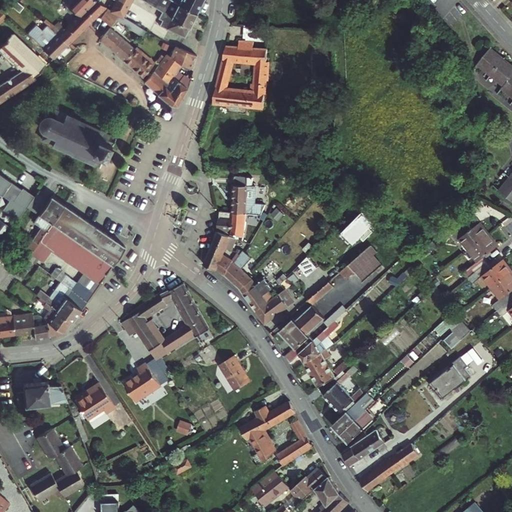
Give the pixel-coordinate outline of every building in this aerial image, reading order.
[(78,0),(74,0),(68,7),(77,13),(78,12),(89,22),(69,41),(74,46),(79,42),(84,42),(93,49),(98,41),(101,38),(110,26),(111,25),(102,17),(109,8),(105,6),(100,3),(96,0),(79,0),(78,0)] [(185,35),(196,11),(175,0),(115,0),(111,9),(119,14),(121,15),(129,0),(140,0),(149,4),(151,0),(156,2),(156,0),(161,0),(176,7),(167,25),(185,35)] [(175,0),(196,11),(202,0),(175,0)] [(111,9),(109,8),(102,17),(111,25),(116,17),(119,14),(111,9)] [(77,13),(62,28),(68,33),(65,36),(69,41),(89,22),(78,12),(77,13)] [(119,14),(116,17),(127,23),(129,20),(121,15),(119,14)] [(27,31),(36,39),(43,46),(54,56),(69,41),(65,36),(68,33),(62,28),(58,22),(55,25),(49,21),(47,23),(41,29),(35,23),(27,31)] [(246,22),(245,39),(253,39),(263,40),(264,24),(246,22)] [(136,24),(134,28),(145,34),(148,30),(136,24)] [(0,96),(32,75),(31,73),(44,62),(46,64),(54,56),(43,46),(35,54),(8,26),(0,34),(0,42),(22,66),(0,82),(0,96)] [(110,26),(101,38),(112,47),(121,36),(110,26)] [(121,36),(112,47),(125,58),(134,47),(121,36)] [(268,59),(266,59),(267,47),(253,46),(253,39),(245,39),(239,39),(239,44),(227,43),(214,99),(264,105),(265,77),(268,77),(268,59)] [(196,54),(173,44),(167,53),(182,62),(194,68),(195,61),(196,54)] [(502,83),(500,86),(511,94),(511,62),(489,46),(476,64),(502,83)] [(125,58),(143,74),(152,62),(134,47),(125,58)] [(167,53),(162,50),(160,53),(162,55),(148,77),(145,81),(159,93),(171,104),(178,103),(192,77),(191,77),(178,68),(182,62),(167,53)] [(43,127),(45,129),(42,136),(97,160),(100,153),(107,156),(117,134),(55,106),(54,109),(50,108),(48,113),(46,113),(43,115),(42,117),(41,120),(41,122),(41,125),(43,127)] [(511,167),(497,187),(511,198),(511,167)] [(2,208),(18,218),(25,206),(14,198),(21,188),(0,173),(0,193),(9,199),(2,208)] [(236,174),(236,177),(235,210),(249,211),(262,213),(267,203),(266,193),(258,193),(258,176),(236,174)] [(21,188),(14,198),(25,206),(26,205),(34,194),(22,186),(21,188)] [(27,244),(34,248),(40,239),(64,201),(51,193),(49,195),(38,188),(34,194),(26,205),(38,213),(34,219),(40,224),(27,244)] [(81,264),(100,276),(103,278),(127,241),(64,201),(40,239),(81,264)] [(364,204),(342,225),(354,237),(360,231),(364,235),(373,225),(370,221),(375,216),(364,204)] [(247,233),(249,211),(235,210),(225,209),(223,228),(234,229),(234,232),(247,233)] [(0,225),(0,240),(14,220),(7,215),(3,221),(0,225)] [(463,238),(472,249),(492,232),(483,221),(472,230),(468,224),(456,234),(461,240),(463,238)] [(248,240),(221,228),(211,251),(223,257),(224,254),(228,248),(232,251),(238,241),(245,245),(248,240)] [(474,266),(478,271),(491,261),(487,256),(502,244),(492,232),(472,249),(481,261),(474,266)] [(365,277),(384,262),(375,251),(379,248),(373,241),(369,245),(351,261),(341,269),(347,276),(357,267),(365,277)] [(223,257),(211,251),(207,261),(217,266),(226,273),(235,259),(236,260),(241,252),(236,249),(231,258),(224,254),(223,257)] [(307,249),(298,258),(306,269),(316,261),(307,249)] [(240,257),(237,261),(236,260),(235,259),(226,273),(241,287),(245,291),(257,282),(262,278),(253,269),(256,266),(243,253),(240,257)] [(42,265),(72,285),(88,295),(95,288),(94,287),(74,275),(52,261),(51,258),(50,258),(47,258),(42,265)] [(496,267),(491,261),(478,271),(471,278),(475,283),(486,275),(495,286),(511,272),(511,265),(506,259),(496,267)] [(81,264),(74,275),(94,287),(100,276),(81,264)] [(30,278),(37,284),(46,273),(38,267),(30,278)] [(511,272),(495,286),(505,298),(502,301),(505,306),(511,300),(511,272)] [(267,292),(271,288),(270,287),(267,283),(262,278),(257,282),(245,291),(258,309),(272,298),(267,292)] [(331,278),(310,296),(315,302),(336,285),(331,278)] [(184,281),(140,307),(141,309),(124,319),(133,332),(140,328),(159,356),(197,333),(199,334),(212,327),(186,281),(184,281)] [(67,293),(56,286),(51,293),(37,284),(33,290),(45,297),(75,316),(83,303),(67,293)] [(83,303),(88,295),(72,285),(67,293),(83,303)] [(258,309),(266,321),(281,309),(293,300),(284,289),(272,298),(258,309)] [(53,310),(48,319),(65,330),(75,316),(45,297),(42,303),(53,310)] [(296,342),(286,352),(291,360),(300,351),(312,340),(308,336),(312,333),(309,330),(326,313),(315,302),(298,319),(295,316),(283,328),(296,342)] [(328,316),(332,320),(347,307),(343,302),(328,316)] [(15,318),(17,330),(37,327),(38,334),(65,331),(66,331),(65,330),(48,319),(39,313),(39,316),(32,317),(31,312),(11,313),(11,314),(11,318),(15,318)] [(437,327),(445,336),(454,347),(472,331),(454,312),(437,327)] [(11,314),(11,313),(3,314),(4,319),(0,318),(0,331),(17,330),(15,318),(11,318),(11,314)] [(312,340),(300,351),(305,359),(323,350),(338,342),(325,327),(312,340)] [(323,350),(305,359),(320,385),(337,375),(323,350)] [(238,355),(233,359),(250,383),(256,379),(238,355)] [(463,355),(452,363),(455,366),(452,368),(451,367),(432,382),(438,390),(441,387),(447,396),(474,374),(468,366),(471,364),(463,355)] [(250,383),(233,359),(224,366),(241,390),(250,383)] [(336,368),(341,372),(346,368),(349,364),(344,360),(336,368)] [(153,361),(143,367),(145,370),(128,379),(139,398),(165,383),(153,361)] [(349,364),(346,368),(351,374),(358,367),(353,361),(349,364)] [(343,382),(351,374),(346,368),(341,372),(339,374),(337,375),(320,385),(342,408),(365,389),(361,385),(353,392),(343,382)] [(70,397),(63,380),(50,381),(50,376),(25,378),(26,387),(18,387),(19,401),(28,400),(28,402),(70,397)] [(95,386),(79,395),(90,414),(106,404),(109,408),(118,402),(103,377),(94,383),(95,386)] [(334,421),(343,430),(358,416),(354,412),(364,402),(359,396),(334,421)] [(298,409),(291,398),(272,409),(268,403),(258,408),(262,415),(248,422),(267,454),(280,446),(268,426),(294,411),(298,409)] [(358,416),(343,430),(352,439),(376,417),(372,414),(368,418),(362,412),(358,416)] [(276,452),(284,462),(314,444),(298,417),(293,420),(302,437),(276,452)] [(183,418),(179,430),(190,434),(195,422),(183,418)] [(54,454),(59,451),(70,470),(58,477),(55,470),(34,482),(42,496),(61,485),(66,493),(88,480),(80,466),(86,463),(73,441),(68,444),(56,424),(41,432),(54,454)] [(379,427),(344,450),(352,461),(385,437),(396,454),(402,450),(389,429),(383,433),(379,427)] [(396,454),(362,477),(368,487),(421,451),(416,441),(415,441),(402,450),(396,454)] [(190,456),(177,463),(180,469),(194,462),(190,456)] [(319,485),(330,474),(321,465),(312,473),(310,471),(294,486),(305,498),(319,485)] [(275,469),(256,486),(259,490),(279,474),(275,469)] [(265,497),(268,500),(290,481),(283,473),(281,472),(279,474),(259,490),(265,497)] [(330,474),(319,485),(329,501),(318,511),(335,511),(349,498),(339,487),(331,473),(330,474)] [(0,486),(0,505),(3,507),(12,496),(0,486)] [(105,500),(108,509),(124,505),(121,495),(105,500)] [(135,496),(130,503),(124,505),(108,509),(108,511),(144,511),(149,506),(135,496)] [(450,511),(480,511),(468,497),(450,511)] [(288,511),(290,511),(293,508),(287,502),(276,511),(275,511),(288,511)]
